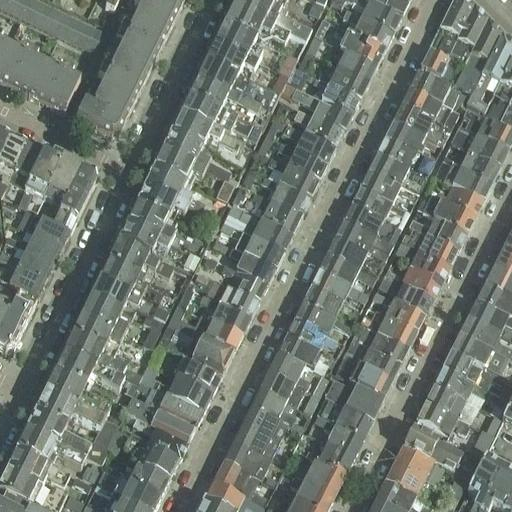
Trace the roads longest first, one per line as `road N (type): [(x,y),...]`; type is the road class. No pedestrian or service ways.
road 1 (residential): [(170,511),(434,0)]
road 2 (residential): [(511,192),(351,511)]
road 3 (residential): [(128,171),(19,393)]
road 4 (residential): [(213,0),(128,171)]
road 5 (residential): [(0,109),(128,171)]
